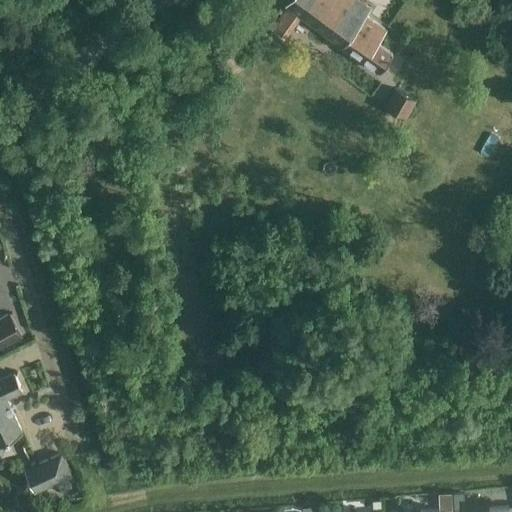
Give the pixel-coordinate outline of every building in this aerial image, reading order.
[(342,45),(341,46),(378,72),(391,53),(376,42),(385,30),(368,16),(371,14),(368,12),(370,9),(357,0),(288,0),(285,5),(342,45)] [(416,101),(395,89),(385,107),(406,119),(416,101)] [(0,346),(21,335),(9,313),(0,317),(0,346)] [(22,390),(14,372),(0,378),(0,440),(21,431),(6,398),(22,390)] [(31,466),(41,488),(70,475),(60,453),(31,466)]
